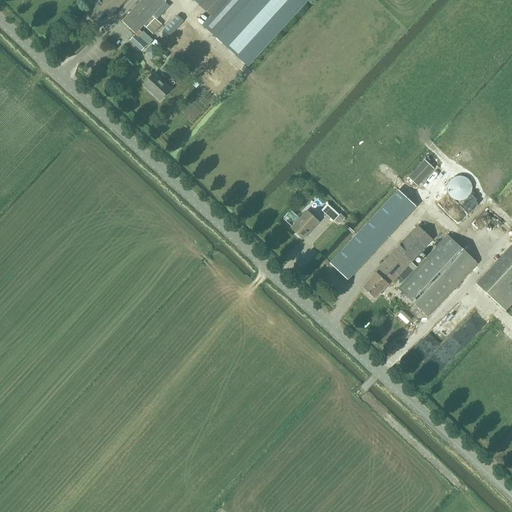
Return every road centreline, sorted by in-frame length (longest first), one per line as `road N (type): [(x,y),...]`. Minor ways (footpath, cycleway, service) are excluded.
road 1 (unclassified): [(511,497),(0,23)]
road 2 (track): [(230,312),(246,295),(336,388),(259,476)]
road 3 (track): [(483,511),(361,393),(379,374)]
